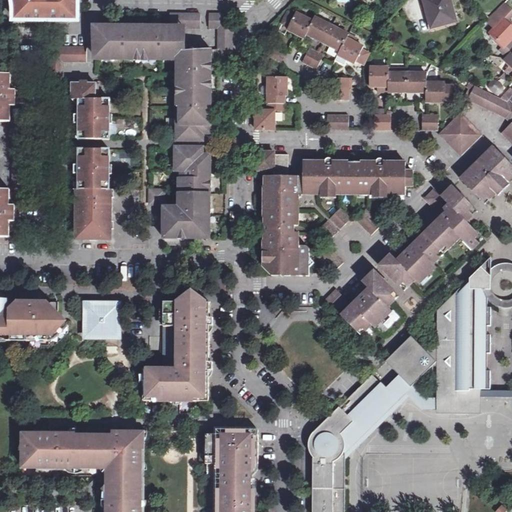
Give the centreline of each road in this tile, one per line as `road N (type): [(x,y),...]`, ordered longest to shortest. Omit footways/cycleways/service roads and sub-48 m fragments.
road 1 (residential): [(243,138),(399,140),(443,176),(331,280),(241,283)]
road 2 (residential): [(40,259),(37,64),(48,37),(82,31),(100,1)]
road 3 (residential): [(241,283),(239,369),(284,410),(283,511)]
road 4 (residential): [(40,259),(241,255)]
road 5 (residential): [(100,1),(244,3),(262,14)]
road 6 (residential): [(243,138),(246,30),(262,14)]
